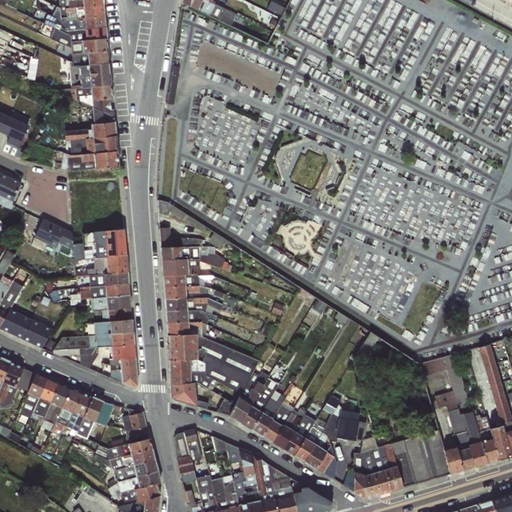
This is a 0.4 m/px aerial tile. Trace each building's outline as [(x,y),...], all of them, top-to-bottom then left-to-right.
[(81,0),(57,0),(58,5),(54,7),(54,16),(47,14),(43,24),(53,28),(49,38),(70,48),(71,55),(85,53),(84,40),(83,29),(82,17),(82,6),(81,0)] [(213,3),(204,0),(180,0),(180,3),(230,26),(236,14),(213,3)] [(411,32),(420,13),(395,0),(335,0),(331,8),(324,8),(321,13),(321,12),(317,19),(307,18),(307,20),(301,23),(345,46),(349,39),(358,34),(350,49),(359,54),(363,52),(366,54),(365,60),(377,54),(378,52),(379,49),(376,45),(380,39),(395,30),(398,25),(407,26),(405,29),(411,32)] [(103,4),(82,6),(82,17),(104,16),(103,4)] [(104,16),(82,17),(83,29),(105,28),(104,16)] [(105,28),(83,29),(84,40),(106,38),(105,28)] [(106,38),(84,40),(85,53),(107,51),(106,38)] [(85,53),(71,55),(72,67),(108,64),(107,51),(85,53)] [(87,78),(109,76),(108,64),(72,67),(73,76),(87,78)] [(178,103),(180,70),(171,69),(169,102),(178,103)] [(87,78),(73,76),(70,76),(69,88),(55,90),(91,108),(92,123),(113,122),(109,76),(87,78)] [(0,129),(11,134),(8,142),(20,147),(30,121),(0,108),(0,129)] [(113,122),(92,123),(89,124),(90,128),(64,131),(65,141),(69,142),(115,136),(113,122)] [(0,138),(8,141),(10,134),(0,130),(0,138)] [(115,136),(69,142),(69,154),(116,151),(115,136)] [(316,195),(334,161),(311,149),(304,162),(301,160),(290,182),(316,195)] [(116,151),(69,154),(56,151),(54,159),(61,161),(60,163),(55,162),(55,167),(72,171),(117,167),(116,151)] [(24,180),(0,170),(0,193),(15,200),(24,180)] [(163,185),(159,205),(169,206),(172,192),(167,191),(168,186),(163,185)] [(72,243),(77,229),(42,218),(36,238),(58,245),(60,240),(72,243)] [(162,276),(197,276),(211,275),(211,266),(221,269),(224,260),(217,255),(207,254),(207,247),(202,246),(201,239),(175,237),(174,233),(170,233),(169,227),(158,228),(162,276)] [(92,258),(126,255),(124,241),(72,244),(73,260),(92,258)] [(0,271),(5,274),(16,253),(8,249),(0,265),(0,271)] [(126,255),(92,258),(94,269),(86,269),(89,275),(127,272),(126,255)] [(379,282),(377,290),(382,290),(384,295),(390,292),(388,298),(380,297),(379,304),(384,314),(390,316),(391,310),(393,309),(402,309),(402,297),(407,294),(413,296),(412,294),(418,274),(420,278),(422,270),(407,270),(407,262),(396,258),(392,260),(396,262),(391,277),(391,264),(382,263),(376,261),(380,269),(383,267),(383,280),(379,282)] [(127,272),(89,275),(89,286),(128,283),(127,272)] [(0,278),(0,302),(12,281),(2,276),(0,278)] [(197,276),(162,276),(163,286),(198,285),(197,276)] [(12,281),(0,302),(0,324),(22,287),(12,281)] [(128,283),(89,286),(79,288),(80,299),(90,299),(129,295),(128,283)] [(198,285),(163,286),(164,300),(207,297),(206,288),(198,285)] [(129,295),(90,299),(92,310),(107,310),(130,308),(129,295)] [(207,297),(164,300),(164,311),(204,311),(204,305),(217,309),(219,303),(207,297)] [(130,308),(107,310),(108,321),(131,319),(130,308)] [(204,311),(164,311),(165,323),(188,322),(207,326),(209,326),(210,315),(204,311)] [(94,335),(132,333),(131,319),(108,321),(93,322),(94,335)] [(188,322),(165,323),(167,335),(189,333),(196,335),(207,338),(207,326),(188,322)] [(371,332),(361,350),(369,354),(379,337),(371,332)] [(132,333),(94,335),(61,337),(51,352),(57,355),(85,354),(79,364),(89,369),(98,353),(97,348),(110,346),(133,345),(132,333)] [(168,348),(196,347),(196,335),(189,333),(167,335),(168,348)] [(194,383),(196,406),(229,416),(254,371),(259,361),(207,338),(196,335),(196,347),(196,360),(189,360),(190,372),(190,383),(194,383)] [(499,340),(492,342),(494,350),(501,348),(499,340)] [(501,425),(511,422),(511,418),(493,342),(481,345),(501,425)] [(111,358),(135,357),(133,345),(110,346),(111,358)] [(196,347),(168,348),(168,360),(189,360),(196,360),(196,347)] [(462,470),(474,467),(459,415),(457,404),(468,400),(453,354),(443,357),(419,365),(423,377),(446,370),(452,390),(434,396),(438,409),(445,407),(452,434),(451,435),(455,447),(462,470)] [(135,357),(111,358),(109,359),(109,365),(119,365),(119,370),(110,370),(110,377),(133,388),(137,384),(135,357)] [(0,384),(9,363),(0,359),(0,384)] [(189,360),(168,360),(169,372),(190,372),(189,360)] [(9,363),(0,384),(0,405),(6,406),(11,404),(11,395),(22,368),(9,363)] [(240,422),(268,379),(269,376),(261,370),(258,374),(254,371),(229,416),(240,422)] [(170,386),(190,383),(190,372),(169,372),(170,386)] [(30,417),(46,378),(34,373),(18,413),(30,417)] [(41,426),(57,383),(46,378),(30,417),(37,420),(36,424),(41,426)] [(268,379),(240,422),(250,429),(270,398),(277,385),(268,379)] [(50,430),(69,388),(57,383),(41,426),(50,430)] [(190,383),(170,386),(170,396),(173,399),(196,406),(194,383),(190,383)] [(66,427),(79,393),(69,388),(50,430),(57,433),(58,431),(64,433),(66,427)] [(77,431),(91,398),(79,393),(66,427),(77,431)] [(270,398),(250,429),(261,436),(282,402),(283,398),(278,396),(275,400),(270,398)] [(94,421),(102,402),(91,398),(77,431),(76,434),(87,438),(94,421)] [(102,402),(94,421),(105,426),(111,412),(117,415),(120,407),(102,402)] [(282,402),(261,436),(272,442),(292,409),(293,407),(282,402)] [(471,410),(470,412),(486,463),(498,460),(490,428),(482,407),(471,410)] [(292,409),(272,442),(282,449),(306,411),(299,408),(297,412),(292,409)] [(132,440),(151,436),(145,410),(126,415),(132,440)] [(306,411),(282,449),(294,456),(312,426),(316,418),(306,411)] [(470,412),(459,415),(474,467),(486,463),(470,412)] [(333,437),(353,440),(354,441),(359,421),(337,417),(333,437)] [(365,422),(359,421),(354,441),(353,440),(351,450),(353,453),(352,491),(364,498),(364,434),(365,422)] [(500,425),(490,428),(498,460),(510,456),(504,432),(500,425)] [(312,426),(294,456),(304,462),(322,432),(312,426)] [(190,511),(203,511),(195,478),(191,461),(201,458),(193,428),(183,432),(177,433),(173,436),(175,459),(190,511)] [(415,484),(450,474),(443,451),(438,430),(402,440),(415,484)] [(322,432),(304,462),(316,469),(326,452),(330,445),(327,435),(322,432)] [(372,433),(364,434),(364,498),(390,491),(377,447),(373,433),(372,433)] [(160,511),(162,499),(158,484),(161,479),(151,437),(132,441),(130,451),(120,446),(95,451),(96,457),(109,464),(116,468),(118,477),(112,489),(113,494),(136,488),(139,501),(123,505),(121,511),(160,511)] [(403,488),(415,484),(402,440),(389,443),(403,488)] [(390,491),(403,488),(389,443),(377,447),(390,491)] [(450,474),(462,470),(455,447),(443,451),(450,474)] [(326,452),(316,469),(333,480),(337,463),(331,462),(334,457),(326,452)] [(277,511),(267,464),(250,453),(255,475),(261,511),(277,511)] [(277,511),(296,511),(288,477),(267,464),(277,511)] [(208,469),(209,476),(218,511),(228,511),(223,487),(223,482),(221,482),(217,467),(208,469)] [(261,511),(255,475),(243,478),(249,511),(261,511)] [(218,511),(209,476),(195,478),(203,511),(218,511)] [(296,511),(314,511),(329,509),(331,503),(288,477),(296,511)] [(249,511),(243,478),(233,480),(238,511),(249,511)] [(226,486),(223,487),(228,511),(238,511),(233,480),(225,482),(226,486)] [(511,511),(511,493),(491,500),(494,511),(511,511)] [(481,511),(494,511),(491,500),(479,504),(481,511)]
